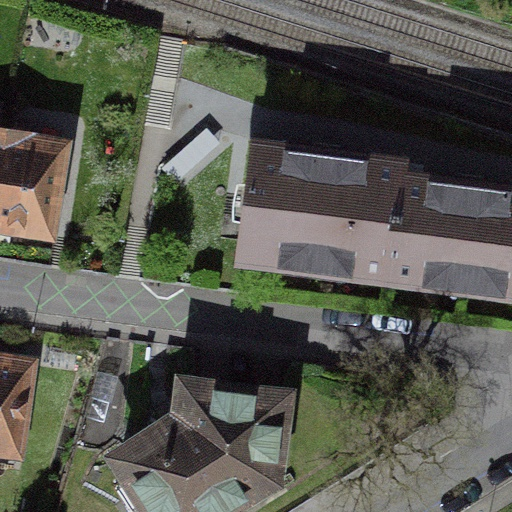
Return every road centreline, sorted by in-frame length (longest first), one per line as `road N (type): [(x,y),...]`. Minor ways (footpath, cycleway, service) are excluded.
road 1 (residential): [(0,287),(511,363)]
road 2 (residential): [(396,511),(511,434)]
